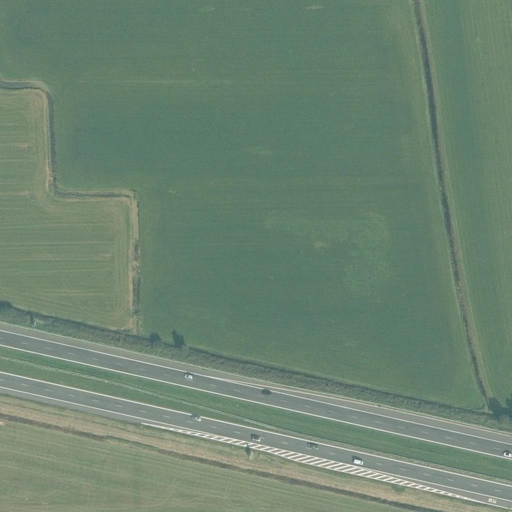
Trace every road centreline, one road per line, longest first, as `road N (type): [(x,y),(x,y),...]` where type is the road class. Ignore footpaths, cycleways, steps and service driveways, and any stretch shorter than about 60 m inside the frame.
road 1 (motorway): [(0,379),(511,494)]
road 2 (motorway): [(511,452),(0,337)]
